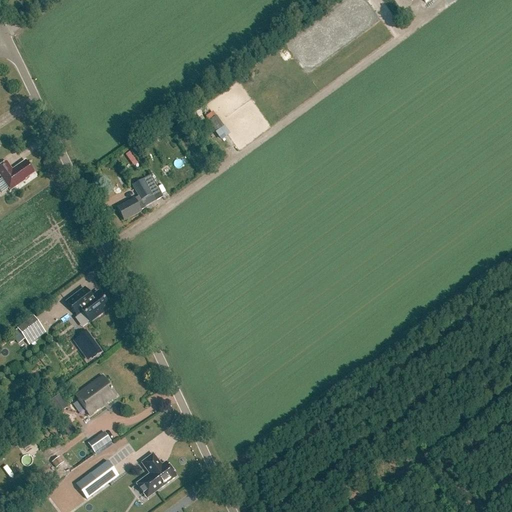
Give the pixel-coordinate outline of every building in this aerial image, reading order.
[(368,0),(377,11),(389,2),(387,0),(368,0)] [(222,128),(211,113),(206,117),(216,132),(222,128)] [(24,180),(33,173),(25,161),(12,170),(6,162),(0,166),(0,177),(10,191),(25,180),(24,180)] [(133,199),(116,208),(122,219),(124,217),(126,220),(140,211),(139,210),(144,207),(161,196),(148,175),(131,185),(137,196),(133,199)] [(82,312),(90,323),(109,308),(98,293),(91,298),(84,289),(66,303),(76,316),(82,312)] [(41,328),(34,318),(17,330),(25,340),(41,328)] [(101,353),(88,335),(79,341),(92,358),(92,359),(101,353)] [(75,397),(89,416),(116,396),(102,377),(75,397)] [(59,395),(49,402),(58,414),(67,407),(59,395)] [(14,440),(17,445),(22,441),(19,436),(14,440)] [(88,445),(94,453),(103,447),(97,438),(88,445)] [(146,499),(176,477),(173,473),(173,471),(170,467),(168,466),(165,463),(161,465),(157,461),(153,454),(141,463),(149,474),(131,488),(136,485),(146,499)] [(87,499),(118,476),(107,461),(76,485),(87,499)]
